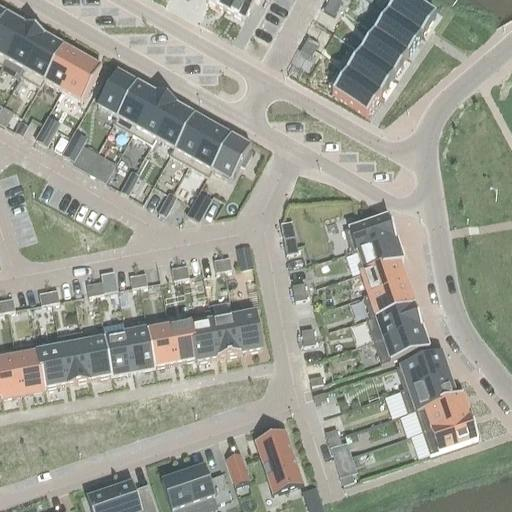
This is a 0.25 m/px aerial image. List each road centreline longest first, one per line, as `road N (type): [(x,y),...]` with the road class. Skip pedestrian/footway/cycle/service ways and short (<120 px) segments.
road 1 (residential): [(0,502),(295,402),(260,220),(293,148)]
road 2 (residential): [(29,0),(245,121)]
road 3 (residential): [(432,210),(455,317),(511,395)]
road 4 (residential): [(424,160),(392,152),(267,82)]
road 5 (residential): [(267,82),(120,0)]
road 6 (residential): [(293,148),(395,205),(432,210)]
road 7 (residential): [(511,44),(436,113),(424,160)]
